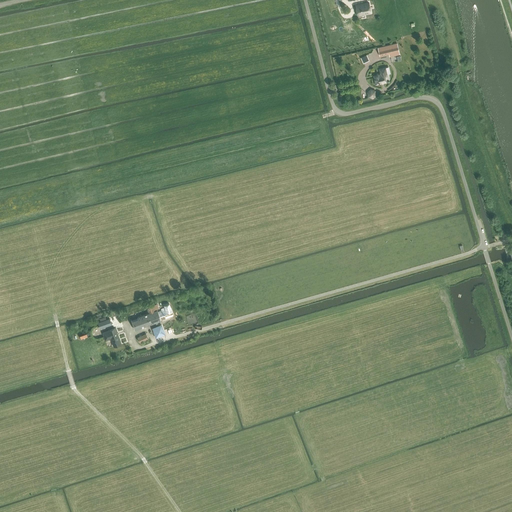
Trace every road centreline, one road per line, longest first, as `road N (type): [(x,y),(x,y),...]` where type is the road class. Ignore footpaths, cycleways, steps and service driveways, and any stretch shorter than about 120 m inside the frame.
road 1 (unclassified): [(511,337),(441,107),(421,98),(342,115),(306,0)]
road 2 (track): [(56,320),(73,387),(140,455),(179,511)]
